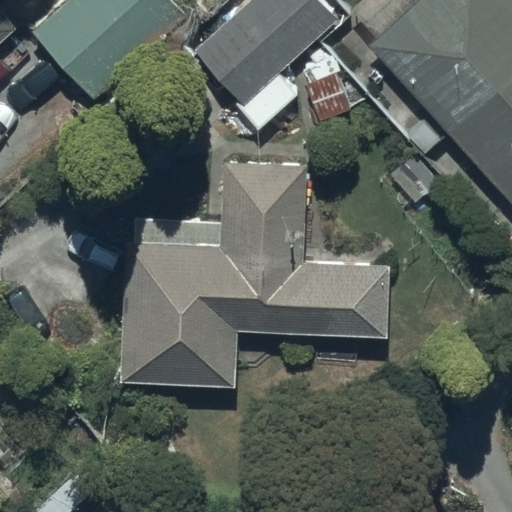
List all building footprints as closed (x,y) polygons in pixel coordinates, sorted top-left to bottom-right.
[(173,0),(68,0),(34,31),(96,99),(188,16),(173,0)] [(326,0),(249,0),(197,49),(208,62),(190,79),(214,104),(230,90),(239,99),(235,104),(260,130),(300,92),(281,72),(341,16),(326,0)] [(511,0),(417,0),(368,44),(511,203),(511,0)] [(0,42),(18,26),(0,6),(0,42)] [(240,342),(240,330),(389,337),(393,263),(320,259),(321,248),(306,247),(310,163),(225,159),(223,219),(137,215),(135,240),(128,240),(121,382),(239,387),(240,366),(256,367),(257,343),(240,342)] [(102,451),(33,509),(35,511),(70,511),(119,470),(102,451)]
